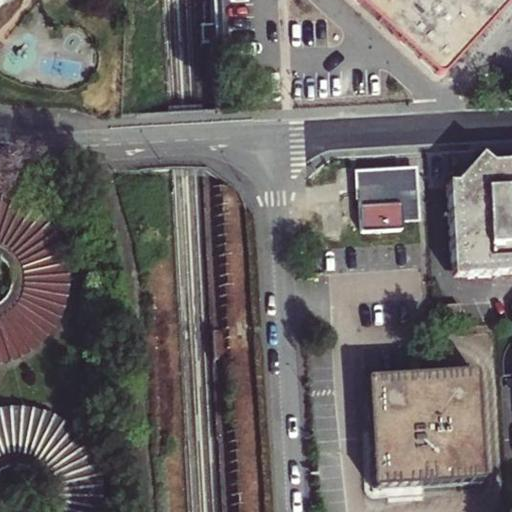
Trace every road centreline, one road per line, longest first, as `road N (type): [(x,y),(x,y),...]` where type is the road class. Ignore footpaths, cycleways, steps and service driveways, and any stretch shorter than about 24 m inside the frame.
road 1 (unclassified): [(275,136),(296,511)]
road 2 (residential): [(0,141),(118,145),(275,136)]
road 3 (residential): [(275,136),(511,123)]
